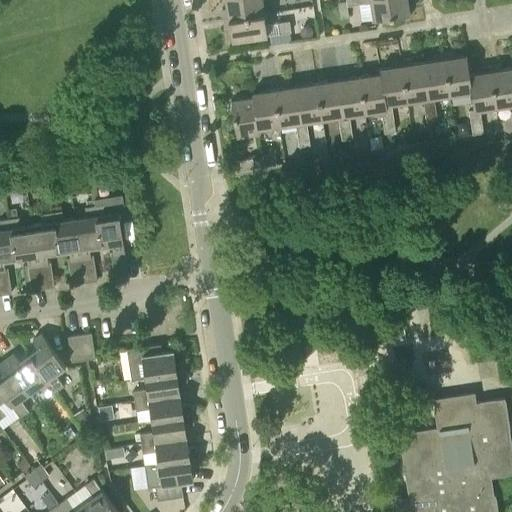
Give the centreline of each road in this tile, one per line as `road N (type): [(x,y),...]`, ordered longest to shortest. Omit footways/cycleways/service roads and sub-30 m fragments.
road 1 (residential): [(212,274),(171,0)]
road 2 (residential): [(221,511),(239,457),(212,274)]
road 3 (residential): [(212,274),(155,283),(139,296),(0,316)]
